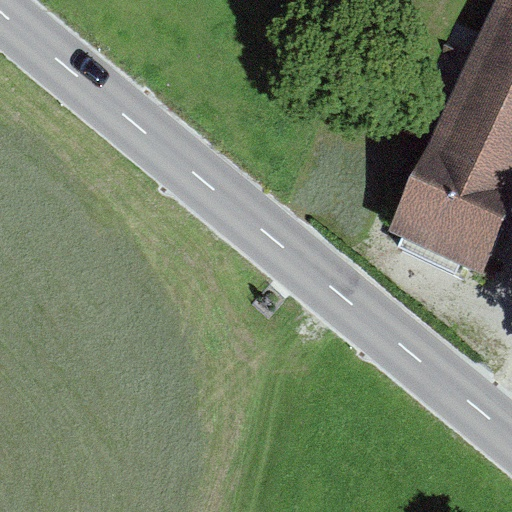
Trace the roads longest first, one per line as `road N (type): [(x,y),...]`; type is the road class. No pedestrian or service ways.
road 1 (tertiary): [(0,11),(511,434)]
road 2 (track): [(469,37),(385,242),(389,263),(511,334)]
road 3 (track): [(252,511),(291,369),(343,299)]
